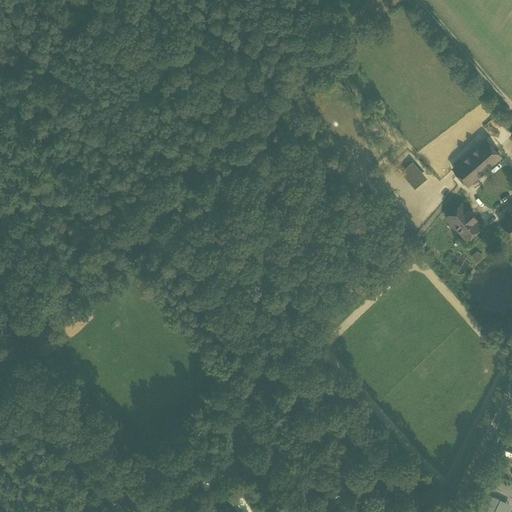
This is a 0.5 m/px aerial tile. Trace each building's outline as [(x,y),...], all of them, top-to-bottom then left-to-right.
[(485,138),(451,168),(468,187),(502,157),(485,138)] [(412,162),(400,172),(414,189),(427,179),(412,162)] [(482,227),(461,202),(444,217),(465,241),(482,227)] [(511,209),(498,222),(511,237),(511,209)] [(427,244),(423,241),(416,247),(420,251),(427,244)] [(476,251),(471,256),(476,264),(484,257),(476,251)] [(240,490),(228,500),(237,511),(245,511),(253,505),(240,490)] [(493,511),(498,500),(484,494),(475,511),(493,511)]
